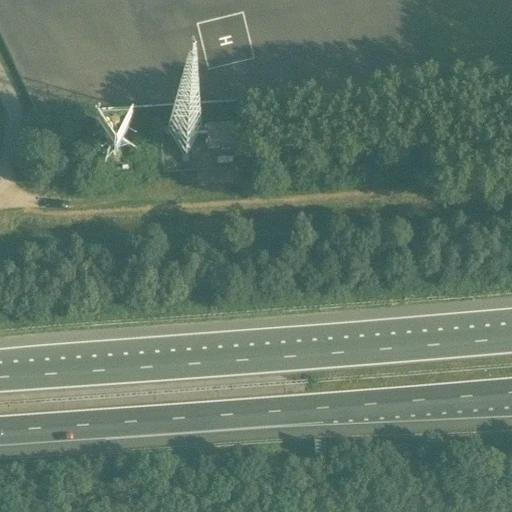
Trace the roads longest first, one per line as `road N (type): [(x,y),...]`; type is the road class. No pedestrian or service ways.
road 1 (motorway): [(511,339),(0,376)]
road 2 (motorway): [(0,429),(511,393)]
